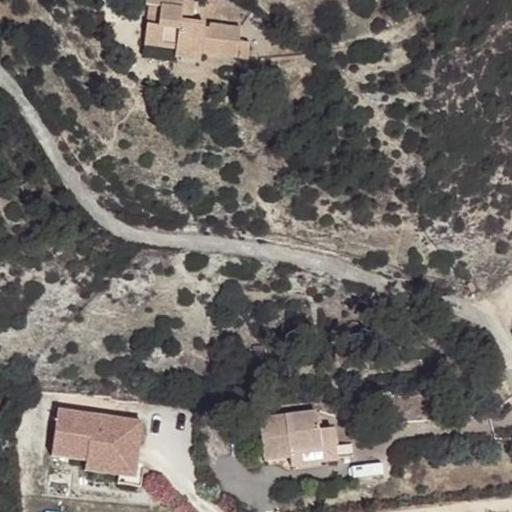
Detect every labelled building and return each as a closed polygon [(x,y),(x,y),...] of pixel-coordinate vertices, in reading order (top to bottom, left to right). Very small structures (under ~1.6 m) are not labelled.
[(145,0),(145,5),(149,5),(161,6),(158,26),(146,25),(144,45),(176,49),(175,58),(200,61),(200,53),(247,60),(250,43),(239,42),(241,29),(209,25),(209,29),(204,28),(204,24),(193,23),(181,21),(183,0),(145,0)] [(193,23),(195,0),(183,0),(181,21),(193,23)] [(149,5),(146,25),(158,26),(161,6),(149,5)] [(126,418),(56,409),(50,455),(85,460),(84,470),(119,474),(126,418)] [(258,419),(263,462),(289,458),(291,467),(337,461),(333,428),(318,430),(316,412),(258,419)] [(141,420),(126,418),(119,474),(133,475),(141,420)]
